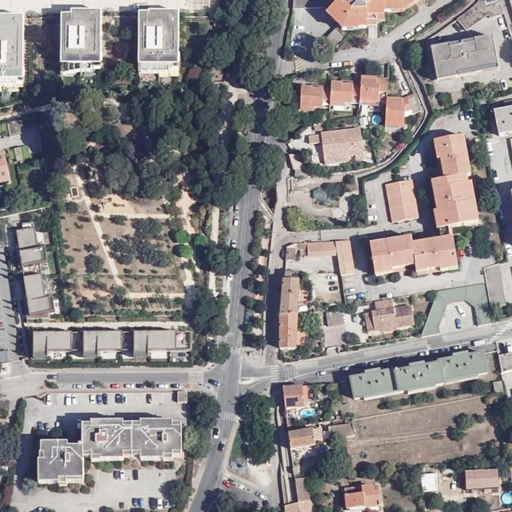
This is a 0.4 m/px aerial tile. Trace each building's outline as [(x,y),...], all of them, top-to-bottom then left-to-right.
[(293,0),(294,8),(325,7),(327,0),(293,0)] [(327,0),(325,7),(329,11),(341,23),(338,26),(325,39),(331,44),(336,47),(353,30),(359,30),(360,28),(367,28),(368,27),(377,26),(377,22),(384,21),(385,13),(384,7),(400,7),(410,0),(327,0)] [(420,0),(410,0),(400,7),(384,7),(385,13),(402,12),(420,0)] [(486,4),(484,0),(479,0),(475,5),(457,19),(467,30),(489,15),(490,18),(505,13),(501,2),(487,6),(486,4)] [(62,16),(62,68),(101,68),(101,11),(72,11),(72,16),(62,16)] [(341,23),(329,11),(326,14),(338,26),(341,23)] [(139,12),(139,69),(179,70),(179,12),(139,12)] [(0,83),(23,84),(23,15),(0,15),(0,83)] [(472,72),(498,67),(492,37),(431,48),(436,78),(463,73),(462,69),(471,67),(472,72)] [(499,70),(498,67),(472,72),(471,67),(462,69),(463,73),(436,78),(437,81),(499,70)] [(379,75),(364,74),(364,79),(364,83),(363,98),(386,99),(388,99),(389,84),(379,83),(379,75)] [(389,84),(389,76),(379,75),(379,83),(389,84)] [(346,81),(334,80),(334,84),(334,87),(333,99),(363,101),(363,98),(364,83),(345,82),(346,81)] [(304,104),(333,106),(333,99),(334,87),(316,86),(316,85),(305,84),(304,104)] [(415,96),(414,93),(402,99),(402,100),(401,106),(405,107),(405,110),(410,106),(407,99),(415,96)] [(421,110),(415,96),(407,99),(410,106),(414,113),(421,110)] [(401,106),(402,100),(386,99),(385,123),(385,128),(386,133),(402,133),(402,128),(404,128),(405,110),(405,107),(401,106)] [(511,132),(511,100),(505,101),(506,109),(495,111),(500,135),(511,132)] [(23,119),(8,122),(11,136),(26,132),(23,119)] [(324,124),(314,126),(315,132),(325,130),(324,124)] [(360,129),(322,134),(322,135),(309,137),(310,145),(322,143),(325,165),(349,162),(349,156),(355,156),(356,161),(365,160),(360,129)] [(444,179),(466,175),(470,174),(464,136),(434,141),(437,160),(440,159),(444,179)] [(15,148),(18,161),(26,160),(23,146),(15,148)] [(294,170),(296,170),(306,169),(305,154),(289,155),(294,170)] [(11,182),(5,155),(0,156),(0,184),(5,183),(11,182)] [(296,170),(296,177),(300,179),(307,178),(307,177),(306,169),(296,170)] [(468,183),(466,175),(444,179),(432,181),(437,210),(433,211),(436,229),(439,229),(449,227),(453,226),(451,214),(465,212),(467,224),(479,222),(472,182),(468,183)] [(412,180),(386,184),(392,223),(418,218),(412,180)] [(453,226),(467,224),(465,212),(451,214),(453,226)] [(449,227),(439,229),(441,240),(451,238),(449,227)] [(16,232),(20,254),(39,251),(36,229),(23,231),(16,232)] [(415,265),(412,244),(411,238),(370,244),(375,276),(393,273),(393,269),(415,265)] [(451,238),(441,240),(412,244),(415,265),(416,273),(440,269),(440,271),(458,268),(453,238),(451,238)] [(322,243),(323,257),(338,257),(341,276),(355,274),(350,241),(322,243)] [(322,243),(307,243),(308,257),(323,257),(322,243)] [(295,245),(287,246),(286,260),(295,260),(295,245)] [(39,251),(20,254),(22,268),(40,265),(46,265),(44,251),(39,251)] [(506,305),(498,262),(484,267),(491,307),(506,305)] [(22,268),(23,279),(42,276),(40,265),(22,268)] [(42,276),(23,279),(30,318),(54,313),(52,300),(46,301),(42,276)] [(280,316),(297,315),(299,282),(291,280),(284,280),(280,316)] [(493,324),(492,320),(485,283),(437,291),(422,336),(422,337),(440,334),(439,328),(448,303),(464,301),(475,309),(478,326),(493,324)] [(394,309),(392,299),(374,302),(377,312),(372,313),(374,331),(414,324),(411,306),(394,309)] [(336,312),(338,325),(344,324),(342,311),(336,312)] [(329,327),(338,325),(336,312),(326,314),(329,327)] [(374,331),(372,313),(365,314),(368,332),(374,331)] [(280,316),(280,348),(295,349),(297,315),(280,316)] [(33,334),(33,361),(48,361),(48,353),(72,353),(72,334),(33,334)] [(84,334),(72,334),(72,353),(84,353),(84,334)] [(84,353),(83,362),(98,362),(98,353),(123,353),(122,334),(84,334),(84,353)] [(133,334),(122,334),(123,353),(134,353),(133,334)] [(134,353),(133,361),(148,361),(148,353),(176,352),(176,334),(133,334),(134,353)] [(176,334),(176,352),(192,352),(192,334),(176,334)] [(469,356),(468,353),(452,356),(453,359),(438,362),(439,364),(442,364),(445,382),(478,375),(488,373),(484,353),(469,356)] [(442,364),(439,364),(425,367),(425,364),(409,368),(410,370),(396,372),(393,373),(397,392),(398,394),(408,392),(436,387),(446,385),(445,382),(442,364)] [(381,373),(380,371),(365,374),(366,376),(350,379),(354,400),(364,398),(397,392),(393,373),(396,372),(396,370),(381,373)] [(478,378),(478,375),(445,382),(446,385),(478,378)] [(495,393),(503,392),(501,382),(493,383),(495,393)] [(307,386),(303,386),(282,388),(285,409),(304,408),(303,392),(307,391),(307,386)] [(436,390),(436,387),(408,392),(409,395),(436,390)] [(187,392),(178,392),(178,402),(187,402),(187,392)] [(397,392),(364,398),(365,401),(398,394),(397,392)] [(499,394),(488,395),(490,403),(500,402),(499,394)] [(349,404),(340,405),(342,416),(350,415),(349,404)] [(293,418),(286,419),(288,433),(295,431),(294,428),(293,418)] [(132,454),(132,428),(123,428),(124,424),(124,422),(92,422),(92,425),(92,429),(83,430),(83,445),(83,454),(91,454),(91,458),(101,458),(101,461),(123,461),(123,457),(124,454),(132,454)] [(172,429),(172,424),(172,422),(141,422),(141,424),(141,428),(132,428),(132,454),(141,454),(141,457),(141,460),(164,460),(164,457),(172,457),(172,453),(182,453),(182,429),(172,429)] [(330,440),(355,435),(353,424),(352,424),(352,423),(329,426),(329,428),(328,428),(330,440)] [(320,430),(289,435),(291,450),(316,446),(315,441),(322,440),(320,430)] [(83,458),(83,454),(83,445),(80,445),(79,447),(68,447),(68,443),(41,443),(41,454),(45,454),(45,461),(40,461),(39,461),(38,483),(59,484),(59,480),(83,480),(83,458)] [(465,473),(466,491),(499,489),(498,471),(465,473)] [(422,492),(437,492),(436,474),(422,474),(422,492)] [(306,478),(295,479),(296,487),(307,485),(306,478)] [(307,485),(296,487),(299,503),(310,500),(308,485),(307,485)] [(365,507),(366,511),(370,510),(370,511),(381,511),(378,493),(373,493),(372,487),(344,489),(346,509),(349,509),(365,507)] [(299,503),(285,505),(286,511),(314,511),(310,500),(299,503)]
